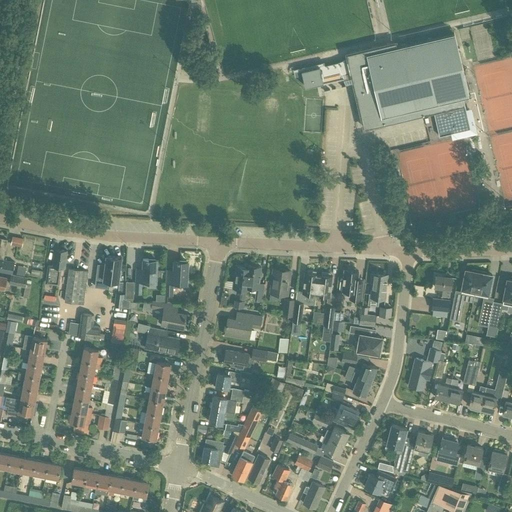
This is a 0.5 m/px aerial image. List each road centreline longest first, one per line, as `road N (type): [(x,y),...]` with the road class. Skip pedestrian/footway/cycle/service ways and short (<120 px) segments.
road 1 (residential): [(178,466),(217,241)]
road 2 (residential): [(217,241),(92,234),(0,218)]
road 3 (residential): [(408,252),(217,241)]
road 4 (residential): [(380,396),(398,352),(408,252)]
road 5 (residential): [(511,436),(380,396)]
road 6 (residential): [(178,466),(46,440)]
road 7 (residential): [(333,511),(380,396)]
